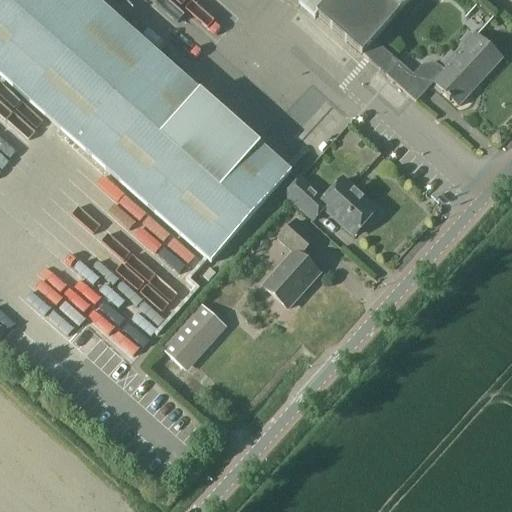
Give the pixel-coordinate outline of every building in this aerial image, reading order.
[(0,0),(0,82),(215,267),(293,175),(87,0),(0,0)] [(296,0),(363,58),(374,45),(385,32),(413,0),(296,0)] [(458,108),(502,60),(474,36),(431,83),(458,108)] [(389,57),(374,45),(363,58),(416,103),(427,90),(389,57)] [(320,206),(296,184),(285,197),(314,222),(324,211),(354,237),(376,212),(341,181),(320,206)] [(287,311),(319,275),(299,258),(315,240),(296,223),(280,242),(294,254),(263,289),(287,311)] [(200,276),(210,265),(178,237),(170,247),(179,255),(178,256),(200,276)] [(201,307),(160,351),(183,371),(223,327),(201,307)]
